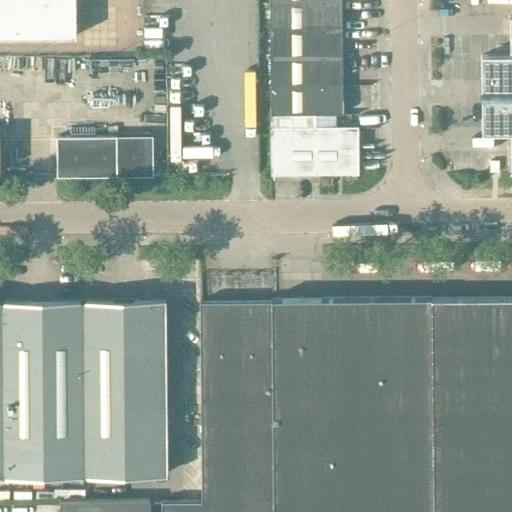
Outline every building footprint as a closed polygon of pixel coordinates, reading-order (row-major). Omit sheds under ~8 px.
[(141,44),(140,0),(0,0),(0,55),(82,55),(81,53),(117,53),(117,44),(141,44)] [(343,113),(342,28),(341,0),(269,0),(271,114),(343,113)] [(511,15),(511,53),(482,54),(483,132),(511,132),(511,158),(511,15)] [(359,172),(358,124),(271,125),(272,173),(359,172)] [(153,175),(153,134),(56,135),(57,176),(153,175)] [(511,511),(511,296),(432,298),(432,296),(272,298),(272,300),(200,301),(202,500),(162,500),(162,511),(511,511)] [(0,474),(167,473),(165,298),(0,299),(0,474)] [(149,511),(150,499),(60,500),(59,511),(149,511)]
